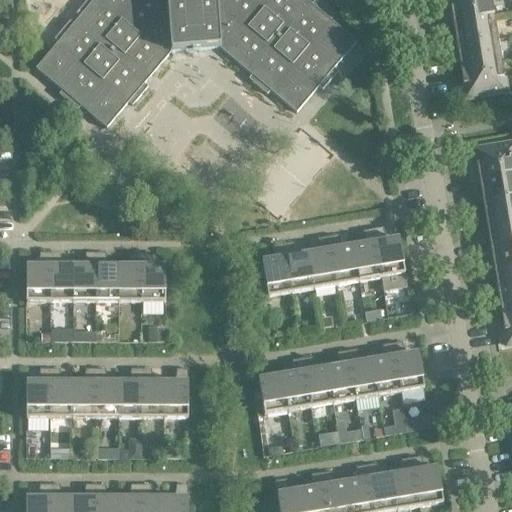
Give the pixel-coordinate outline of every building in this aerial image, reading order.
[(95,0),(94,0),(88,0),(76,16),(79,19),(73,26),(70,23),(54,41),(58,44),(36,70),(62,93),(59,96),(77,112),(80,108),(106,130),(128,104),(132,107),(147,89),(144,86),(171,54),(220,50),(252,77),(249,80),(267,96),(270,92),(297,114),(319,88),(322,91),(338,73),(334,70),(356,44),(330,22),(333,18),(315,3),(312,6),(305,0),(304,0),(95,0)] [(448,0),(452,25),(493,19),(489,0),(448,0)] [(497,41),(493,19),(452,25),(456,48),(497,41)] [(501,64),(497,41),(456,48),(460,70),(501,64)] [(506,94),(501,64),(460,70),(465,101),(506,94)] [(511,145),(474,152),(479,182),(511,176),(511,145)] [(511,199),(511,176),(479,182),(482,205),(511,199)] [(511,222),(511,199),(482,205),(486,227),(511,222)] [(511,245),(511,222),(486,227),(490,249),(511,245)] [(383,230),(373,232),(381,281),(404,277),(398,241),(387,243),(383,230)] [(381,281),(373,232),(363,233),(363,247),(352,249),(358,285),(381,281)] [(338,237),(328,239),(336,288),(358,285),(352,249),(342,251),(338,237)] [(336,288),(328,239),(318,241),(318,255),(307,257),(313,292),(336,288)] [(293,245),(283,247),(291,296),(313,292),(307,257),(297,258),(293,245)] [(511,268),(511,245),(490,249),(494,272),(511,268)] [(291,296),(283,247),(273,248),(273,262),(261,264),(267,300),(291,296)] [(37,269),(26,269),(26,305),(50,305),(50,255),(39,255),(37,269)] [(60,255),(50,255),(50,305),(72,305),(72,269),(62,269),(60,255)] [(83,269),(72,269),(72,305),(95,305),(95,255),(85,255),(83,269)] [(105,255),(95,255),(95,305),(118,305),(118,269),(107,269),(105,255)] [(129,269),(118,269),(118,305),(141,305),(141,255),(131,255),(129,269)] [(151,255),(141,255),(141,305),(165,305),(165,269),(153,269),(151,255)] [(511,292),(511,268),(494,272),(497,294),(511,292)] [(511,315),(511,292),(497,294),(501,317),(511,315)] [(379,312),(364,314),(366,324),(381,321),(379,312)] [(511,346),(511,315),(501,317),(506,347),(511,346)] [(164,329),(146,329),(146,344),(164,344),(164,329)] [(61,330),(50,330),(50,344),(61,344),(61,330)] [(94,334),(73,334),(73,344),(94,344),(94,334)] [(49,336),(40,336),(40,344),(49,344),(49,336)] [(402,344),(392,346),(400,395),(424,391),(418,356),(406,358),(402,344)] [(400,395),(392,346),(382,348),(382,362),(371,364),(377,399),(400,395)] [(357,352),(347,354),(355,403),(377,399),(371,364),(361,365),(357,352)] [(355,403),(347,354),(337,355),(337,369),(327,371),(332,407),(355,403)] [(312,359),(302,361),(310,410),(332,407),(327,371),(316,373),(312,359)] [(310,410),(302,361),(292,363),(292,377),(282,379),(287,414),(310,410)] [(267,367),(256,369),(264,418),(287,414),(282,379),(271,380),(267,367)] [(37,385),(26,385),(26,421),(49,421),(50,371),(39,371),(37,385)] [(60,371),(50,371),(49,421),(72,421),(72,385),(62,385),(60,371)] [(83,385),(72,385),(72,421),(95,421),(95,371),(85,371),(83,385)] [(105,371),(95,371),(95,421),(118,421),(118,385),(107,385),(105,371)] [(128,385),(118,385),(118,421),(141,421),(141,371),(131,371),(128,385)] [(151,371),(141,371),(141,421),(163,421),(164,385),(153,385),(151,371)] [(174,385),(164,385),(163,421),(187,421),(187,371),(176,371),(174,385)] [(405,425),(382,429),(384,438),(406,434),(405,425)] [(367,426),(359,428),(361,442),(369,440),(367,426)] [(323,439),(316,440),(317,450),(325,448),(323,439)] [(302,445),(294,446),(295,453),(303,452),(302,445)] [(284,446),(270,449),(271,457),(285,455),(284,446)] [(81,450),(72,450),(72,461),(81,461),(81,450)] [(109,450),(99,450),(99,461),(109,461),(109,450)] [(140,450),(127,450),(127,460),(140,460),(140,450)] [(187,450),(164,450),(164,460),(187,460),(187,450)] [(61,452),(60,461),(69,461),(69,452),(61,452)] [(421,459),(411,460),(419,510),(443,506),(437,470),(425,472),(421,459)] [(405,511),(419,510),(411,460),(401,462),(401,476),(391,478),(396,511),(405,511)] [(376,466),(366,468),(373,511),(396,511),(391,478),(380,480),(376,466)] [(373,511),(366,468),(356,470),(356,484),(346,486),(350,511),(373,511)] [(331,474),(321,475),(326,511),(350,511),(346,486),(335,487),(331,474)] [(326,511),(321,475),(311,477),(311,491),(301,493),(303,511),(326,511)] [(286,481),(275,483),(279,511),(303,511),(301,493),(290,495),(286,481)] [(37,501),(25,501),(25,511),(49,511),(49,487),(39,487),(37,501)] [(60,487),(49,487),(49,511),(72,511),(72,501),(62,501),(60,487)] [(83,501),(72,501),(72,511),(95,511),(95,487),(85,487),(83,501)] [(105,487),(95,487),(95,511),(117,511),(118,501),(107,501),(105,487)] [(128,501),(118,501),(117,511),(140,511),(141,487),(130,487),(128,501)] [(151,487),(141,487),(140,511),(163,511),(163,501),(153,501),(151,487)] [(174,501),(163,501),(163,511),(187,511),(187,487),(176,487),(174,501)]
